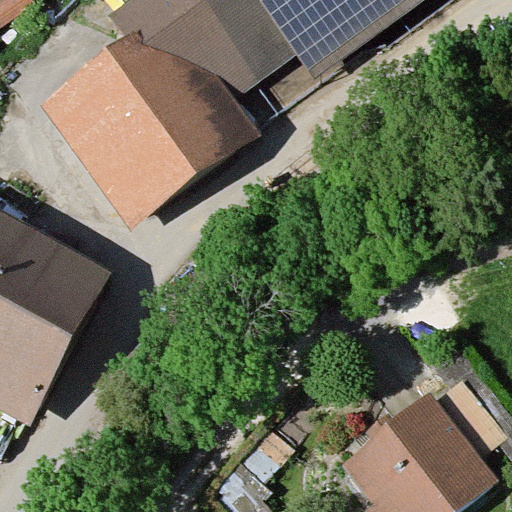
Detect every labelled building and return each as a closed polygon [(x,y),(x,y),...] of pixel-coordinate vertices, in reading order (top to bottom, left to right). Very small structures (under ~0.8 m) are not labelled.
[(22,0),(0,0),(0,48),(38,20),(22,0)] [(452,0),(152,0),(154,1),(120,26),(137,50),(37,122),(123,240),(452,0)] [(100,280),(0,226),(0,423),(18,433),(100,280)] [(491,424),(453,382),(434,399),(472,442),(491,424)] [(429,407),(341,477),(369,511),(467,511),(495,490),(429,407)]
